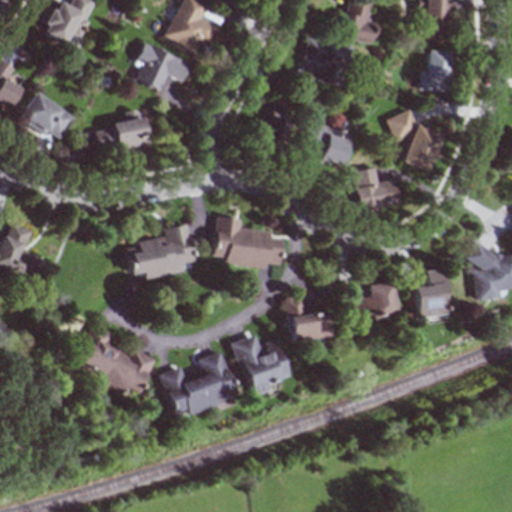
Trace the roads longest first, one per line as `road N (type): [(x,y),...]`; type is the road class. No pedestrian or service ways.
road 1 (residential): [(496,0),(493,98),(475,163),(442,217),(407,240),(341,239),(239,179),(78,199),(0,167)]
road 2 (residential): [(275,0),(215,124),(211,181)]
